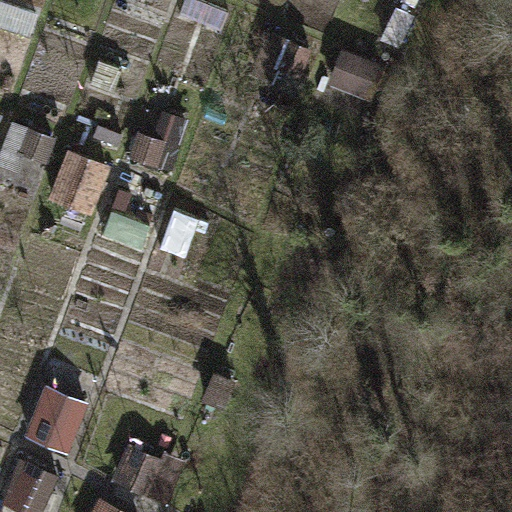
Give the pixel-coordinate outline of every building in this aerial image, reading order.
[(410,16),(373,0),(371,0),(359,30),(397,47),(410,16)] [(29,46),(0,35),(0,61),(20,69),(29,46)] [(317,52),(281,37),(265,73),(301,88),(317,52)] [(385,66),(346,51),(337,74),(377,89),(385,66)] [(196,121),(165,109),(141,171),(171,183),(196,121)] [(56,137),(20,125),(9,155),(45,167),(56,137)] [(78,261),(38,247),(26,282),(66,296),(78,261)] [(169,325),(137,312),(130,329),(162,342),(169,325)] [(40,383),(0,366),(0,394),(29,408),(40,383)] [(241,378),(222,371),(211,402),(230,408),(241,378)] [(94,402),(61,390),(41,442),(73,455),(94,402)] [(187,466),(137,446),(122,485),(171,505),(187,466)] [(47,511),(48,511),(62,480),(27,467),(14,499),(47,511)] [(130,511),(99,497),(92,511),(130,511)]
